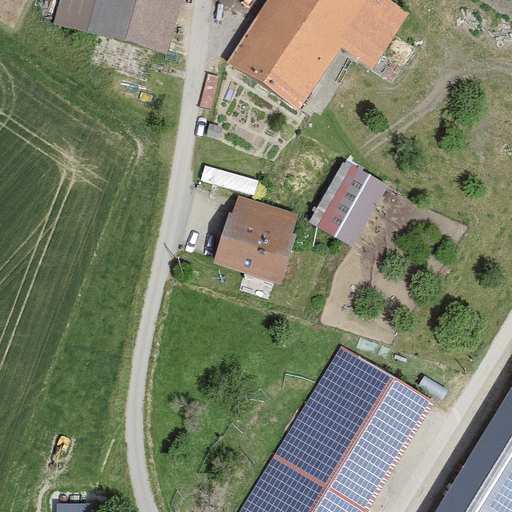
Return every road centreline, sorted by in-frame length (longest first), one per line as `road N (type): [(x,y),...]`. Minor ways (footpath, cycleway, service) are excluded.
road 1 (unclassified): [(203,0),(133,430),(149,511)]
road 2 (unclassified): [(401,511),(511,327)]
